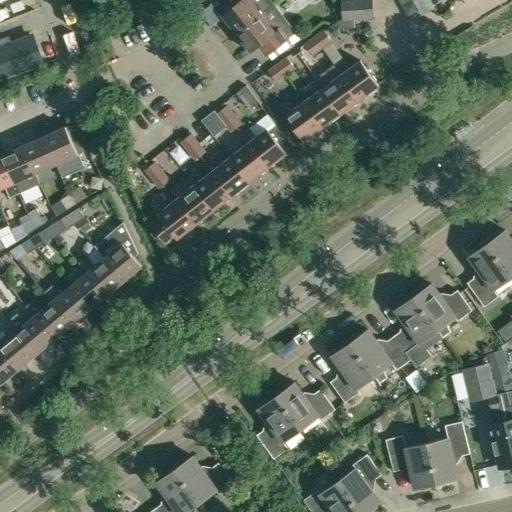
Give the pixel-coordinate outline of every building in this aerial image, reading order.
[(268,0),(225,0),(231,8),(222,15),(236,34),(273,6),(268,0)] [(370,0),(362,0),(339,2),(341,23),(373,20),(370,0)] [(412,0),(421,15),(435,8),(433,4),(440,0),(412,0)] [(267,54),(287,39),(294,33),(273,6),(236,34),(251,52),(260,45),(267,54)] [(324,31),(314,38),(322,48),(331,42),(324,31)] [(314,38),(305,45),(313,55),(322,48),(314,38)] [(277,65),(285,75),(294,68),(286,58),(277,65)] [(341,75),(360,100),(379,87),(360,61),(341,75)] [(276,82),(285,75),(277,65),(268,72),(276,82)] [(316,79),(323,88),(341,114),(360,100),(341,75),(334,65),(316,79)] [(248,108),(257,101),(257,100),(246,85),(236,93),(248,108)] [(323,88),(304,102),(322,127),(341,114),(323,88)] [(322,127),(304,102),(285,115),(304,141),(322,127)] [(224,123),(234,115),(227,106),(217,114),(224,123)] [(224,123),(217,114),(214,110),(202,120),(214,136),(226,126),(224,123)] [(234,115),(224,123),(226,126),(231,132),(241,124),(234,115)] [(76,122),(54,132),(66,160),(89,150),(76,122)] [(249,142),(248,143),(268,168),(286,153),(266,129),(255,137),(251,131),(244,136),(249,142)] [(54,132),(31,142),(43,170),(66,160),(54,132)] [(181,142),(188,151),(198,143),(191,134),(181,142)] [(43,170),(31,142),(8,152),(26,191),(40,184),(35,174),(43,170)] [(205,152),(198,143),(188,151),(195,160),(205,152)] [(249,182),(268,168),(248,143),(230,157),(249,182)] [(0,155),(0,189),(5,187),(10,198),(26,191),(8,152),(0,155)] [(231,196),(249,182),(230,157),(212,171),(231,196)] [(145,170),(152,179),(162,171),(155,162),(145,170)] [(162,171),(152,179),(159,188),(169,180),(162,171)] [(195,172),(188,178),(213,210),(231,196),(212,171),(201,179),(195,172)] [(195,224),(213,210),(188,178),(169,192),(176,200),(195,224)] [(69,194),(60,200),(66,210),(76,205),(69,194)] [(177,239),(195,224),(176,200),(157,214),(159,216),(151,223),(167,243),(175,236),(177,239)] [(78,209),(69,214),(76,224),(84,219),(78,209)] [(39,214),(30,219),(36,229),(45,224),(39,214)] [(76,224),(69,214),(60,220),(67,230),(76,224)] [(36,229),(30,219),(21,224),(27,234),(36,229)] [(94,246),(104,258),(123,281),(141,266),(133,256),(136,254),(122,222),(94,246)] [(498,233),(486,242),(510,277),(511,276),(511,277),(511,240),(505,231),(499,235),(498,233)] [(38,233),(30,239),(36,248),(45,243),(38,233)] [(36,248),(30,239),(21,244),(27,254),(36,248)] [(493,289),(510,277),(486,242),(473,251),(475,253),(469,257),(478,269),(476,271),(475,275),(476,276),(467,283),(484,307),(498,297),(493,289)] [(78,263),(86,273),(106,296),(123,281),(104,258),(95,265),(87,255),(78,263)] [(106,296),(86,273),(69,287),(88,311),(106,296)] [(412,295),(437,330),(443,338),(451,332),(446,323),(454,317),(457,321),(472,311),(457,290),(448,297),(446,296),(442,295),(440,296),(432,284),(426,288),(424,286),(412,295)] [(43,292),(51,302),(71,325),(88,311),(69,287),(59,295),(51,285),(43,292)] [(420,342),(437,330),(412,295),(400,304),(401,306),(395,310),(404,322),(402,324),(402,328),(403,330),(394,336),(411,360),(425,350),(420,342)] [(25,306),(34,317),(53,340),(71,325),(51,302),(42,310),(38,304),(39,303),(35,298),(25,306)] [(34,317),(16,331),(35,354),(53,340),(34,317)] [(396,370),(411,360),(394,336),(384,343),(383,341),(379,341),(377,342),(368,330),(362,334),(361,332),(349,341),(374,376),(379,384),(387,378),(383,369),(391,363),(396,370)] [(16,331),(0,344),(0,347),(18,369),(35,354),(16,331)] [(374,376),(349,341),(336,350),(338,352),(332,356),(341,368),(339,370),(338,374),(339,375),(330,382),(345,403),(359,392),(356,388),(374,376)] [(0,383),(18,369),(0,347),(0,383)] [(509,361),(505,350),(490,354),(496,379),(508,376),(505,362),(509,361)] [(471,401),(488,396),(495,395),(488,363),(463,369),(464,373),(470,397),(471,401)] [(417,371),(406,379),(416,393),(427,385),(417,371)] [(287,385),(275,394),(300,429),(317,416),(320,420),(335,410),(320,389),(311,396),(309,394),(305,394),(303,395),(295,383),(289,387),(287,385)] [(507,392),(497,394),(501,410),(502,410),(502,411),(511,409),(511,407),(507,392)] [(283,441),(300,429),(275,394),(263,403),(264,405),(258,409),(267,421),(265,423),(265,427),(266,429),(256,435),(273,459),(288,449),(283,441)] [(495,395),(488,396),(488,397),(491,412),(501,410),(497,394),(495,395)] [(504,421),(511,452),(511,408),(511,409),(502,411),(504,421)] [(511,466),(511,452),(504,421),(489,425),(499,467),(503,466),(505,469),(511,467),(511,466)] [(427,443),(437,485),(451,481),(451,479),(458,477),(455,463),(457,462),(459,459),(458,457),(470,454),(462,422),(445,426),(448,438),(427,443)] [(437,485),(427,443),(406,448),(403,436),(385,440),(393,472),(405,469),(405,471),(409,474),(411,473),(414,488),(422,486),(422,488),(437,485)] [(338,482),(360,511),(368,511),(375,507),(374,505),(380,501),(371,489),(373,488),(373,483),(372,482),(382,475),(367,454),(352,465),(355,469),(338,482)] [(173,468),(198,502),(215,490),(218,494),(233,483),(218,463),(209,470),(208,468),(203,467),(202,469),(193,457),(187,461),(185,459),(173,468)] [(184,511),(198,502),(173,468),(161,476),(163,479),(157,483),(165,495),(163,496),(163,500),(164,502),(155,509),(156,511),(184,511)] [(360,511),(338,482),(321,494),(318,490),(303,501),(311,511),(360,511)]
